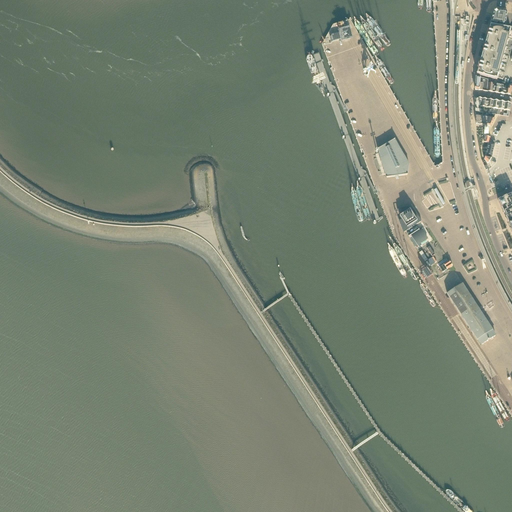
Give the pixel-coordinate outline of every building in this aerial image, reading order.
[(505,27),(507,13),(496,11),(494,13),(491,25),(497,26),(497,24),(499,24),(499,26),(505,27)] [(486,37),(487,38),(486,43),(511,50),(511,47),(511,30),(490,26),(489,32),(487,31),(487,34),(488,35),(486,34),(486,37)] [(341,34),(339,35),(339,33),(329,36),(331,42),(340,40),(340,38),(342,38),(345,39),(348,38),(350,36),(349,32),(346,31),(343,31),(341,34)] [(483,54),(481,59),(507,66),(511,50),(486,43),(484,48),(483,47),(482,50),(484,51),(482,50),(481,53),(483,54)] [(477,69),(478,70),(477,75),(497,81),(497,79),(503,80),(507,66),(481,59),(480,64),(478,63),(478,66),(479,67),(478,67),(477,69)] [(487,92),(488,80),(483,79),(476,78),(475,90),(487,92)] [(491,114),(495,115),(497,115),(499,102),(493,101),(491,114)] [(511,104),(505,103),(504,111),(507,111),(507,114),(503,114),(503,116),(509,117),(511,104)] [(495,115),(491,114),(489,114),(490,114),(490,117),(487,117),(486,126),(491,126),(494,118),(495,115)] [(485,137),(483,143),(488,144),(488,145),(494,146),(495,143),(489,142),(490,139),(489,139),(490,137),(487,137),(487,138),(485,137)] [(380,158),(387,178),(388,178),(407,175),(409,165),(395,140),(378,149),(380,158)] [(436,189),(434,190),(443,205),(445,204),(436,189)] [(511,195),(511,194),(498,201),(505,214),(506,216),(505,216),(511,228),(511,227),(511,195)] [(411,206),(395,211),(403,233),(421,222),(411,206)] [(419,246),(433,267),(441,261),(428,240),(419,246)] [(439,268),(443,273),(453,267),(449,262),(439,268)] [(428,270),(422,274),(426,280),(432,276),(428,270)] [(481,346),(496,336),(492,331),(493,330),(462,284),(447,294),(477,340),(481,346)]
